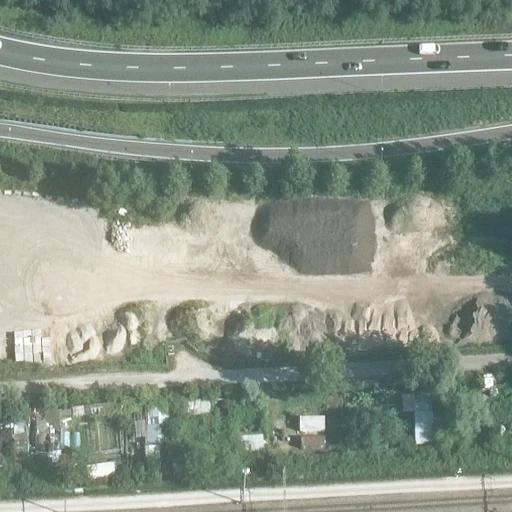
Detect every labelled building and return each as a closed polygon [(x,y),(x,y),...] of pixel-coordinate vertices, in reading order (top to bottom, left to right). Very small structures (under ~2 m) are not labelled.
[(430,388),(397,389),(398,405),(414,404),(415,445),(433,445),(430,388)] [(209,404),(181,406),(183,420),(210,418),(209,404)] [(121,405),(72,410),(73,420),(122,414),(121,405)] [(168,408),(145,408),(146,449),(158,449),(169,449),(168,408)] [(13,472),(60,472),(60,437),(47,437),(48,417),(36,416),(36,456),(13,456),(13,472)] [(324,421),(299,421),(299,433),(324,433),(324,421)] [(223,461),(224,465),(268,462),(267,460),(267,457),(266,438),(222,441),(223,461)] [(323,439),(299,439),(299,450),(323,450),(323,439)] [(158,449),(146,449),(146,464),(158,464),(158,449)] [(113,467),(86,471),(86,481),(114,478),(113,467)]
